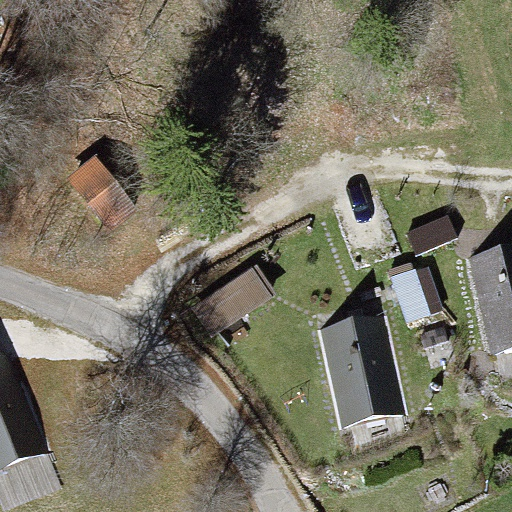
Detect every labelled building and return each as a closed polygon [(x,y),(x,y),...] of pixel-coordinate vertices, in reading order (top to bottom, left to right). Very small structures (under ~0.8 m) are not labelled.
[(148,221),(92,161),(65,186),(121,246),(148,221)] [(408,229),(418,254),(457,238),(448,214),(408,229)] [(511,247),(473,256),(492,349),(511,344),(511,247)] [(412,261),(388,269),(407,324),(444,311),(428,266),(415,270),(412,261)] [(194,307),(213,338),(276,300),(257,269),(194,307)] [(390,313),(327,324),(344,426),(411,412),(390,313)] [(421,333),(426,349),(451,341),(445,324),(421,333)] [(0,350),(0,470),(49,451),(4,351),(0,350)]
